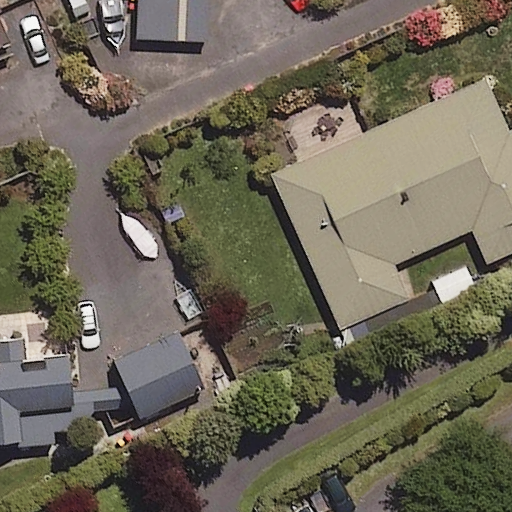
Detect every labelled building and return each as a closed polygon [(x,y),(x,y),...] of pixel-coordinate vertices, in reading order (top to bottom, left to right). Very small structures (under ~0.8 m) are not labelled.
[(0,15),(0,9),(21,0),(0,0),(0,42),(10,39),(0,15)] [(207,37),(207,0),(137,0),(137,35),(207,37)] [(511,128),(509,130),(486,77),(273,173),(342,325),(408,295),(393,261),(472,226),(487,260),(511,249),(511,128)] [(202,387),(179,331),(116,358),(140,414),(202,387)] [(0,338),(0,436),(25,435),(25,443),(51,442),(51,428),(89,426),(89,410),(72,411),(69,354),(26,356),(25,337),(0,338)]
